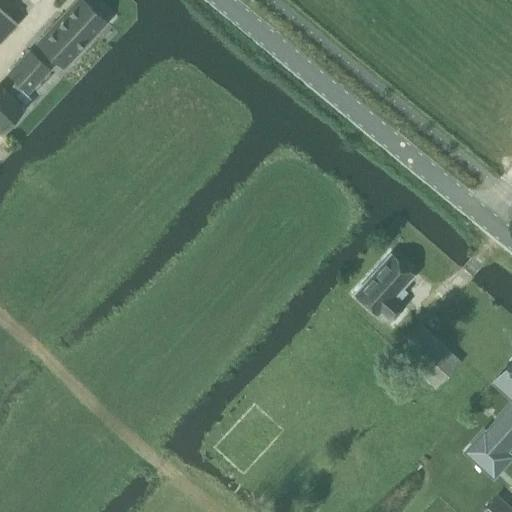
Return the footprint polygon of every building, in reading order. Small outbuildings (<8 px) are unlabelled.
[(79,0),(39,44),(65,68),(107,22),(83,0),(79,0)] [(0,43),(19,24),(0,6),(0,43)] [(10,75),(29,92),(50,70),(31,52),(10,75)] [(16,80),(6,90),(14,98),(15,96),(24,104),(30,98),(21,90),(23,87),(16,80)] [(14,98),(6,90),(0,85),(0,128),(4,132),(26,108),(14,98)] [(401,288),(413,275),(406,270),(409,267),(399,259),(397,261),(391,255),(356,293),(379,313),(380,311),(389,319),(403,304),(397,299),(404,291),(401,288)] [(436,387),(460,361),(423,326),(399,352),(436,387)] [(484,433),(467,451),(488,470),(505,452),(503,451),(511,440),(511,364),(507,369),(511,373),(511,390),(509,394),(511,396),(511,405),(485,435),(484,433)] [(511,511),(511,509),(497,496),(482,511),(511,511)]
